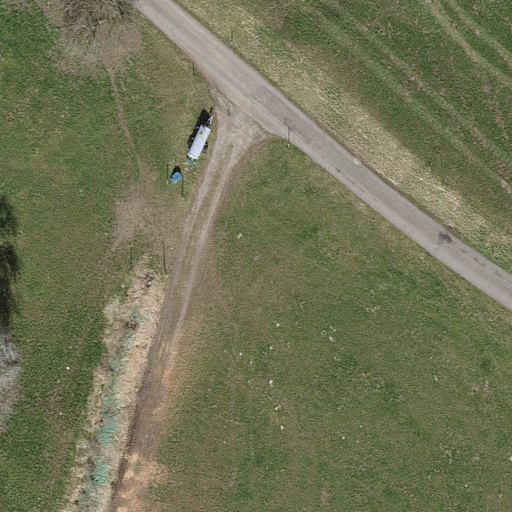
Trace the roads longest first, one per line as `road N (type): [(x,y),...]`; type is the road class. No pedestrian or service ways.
road 1 (unclassified): [(511,295),(144,0)]
road 2 (track): [(255,92),(199,213),(125,511)]
